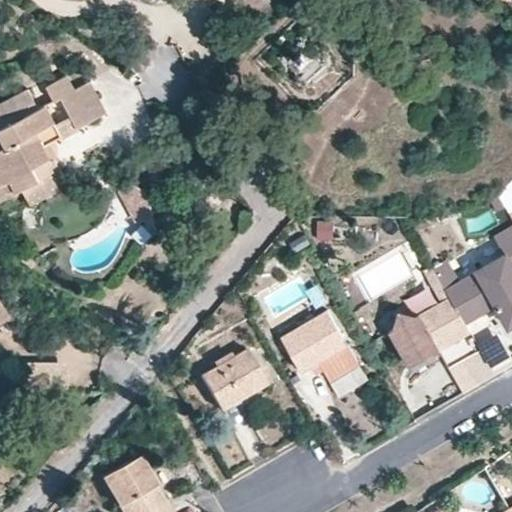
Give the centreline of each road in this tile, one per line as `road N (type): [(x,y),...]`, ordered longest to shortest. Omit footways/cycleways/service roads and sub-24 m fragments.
road 1 (residential): [(24,511),(273,214)]
road 2 (residential): [(511,387),(350,481),(257,511)]
